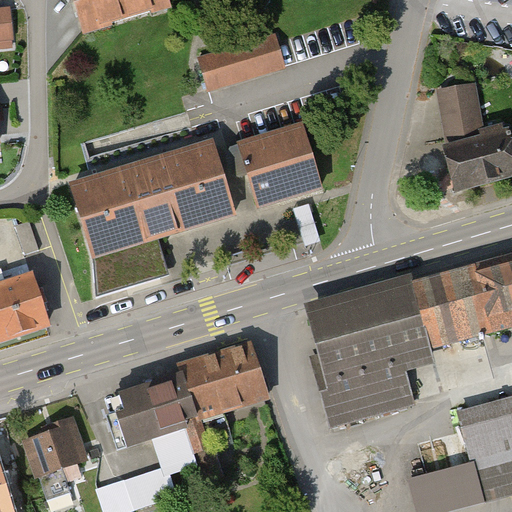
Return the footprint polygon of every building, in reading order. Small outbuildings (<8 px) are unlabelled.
[(70,0),(85,44),(175,15),(169,0),(70,0)] [(0,45),(16,44),(14,15),(0,16),(0,45)] [(201,63),(210,95),(288,73),(279,41),(201,63)] [(445,151),(458,200),(511,185),(511,135),(511,133),(487,140),(479,89),(440,96),(449,150),(445,151)] [(238,149),(255,210),(321,191),(303,130),(238,149)] [(215,146),(72,190),(96,265),(100,301),(169,279),(163,245),(239,222),(215,146)] [(511,262),(416,290),(435,354),(511,331),(511,262)] [(0,289),(0,351),(52,334),(34,279),(0,289)] [(435,354),(416,290),(307,322),(339,432),(419,409),(410,378),(439,370),(435,354)] [(186,381),(200,427),(271,405),(253,345),(182,368),(186,381)] [(126,450),(200,427),(186,381),(112,405),(126,450)] [(511,398),(461,412),(475,466),(428,479),(435,507),(483,494),(486,503),(511,496),(511,398)] [(26,442),(39,483),(90,467),(76,426),(26,442)] [(11,511),(0,475),(0,511),(11,511)]
